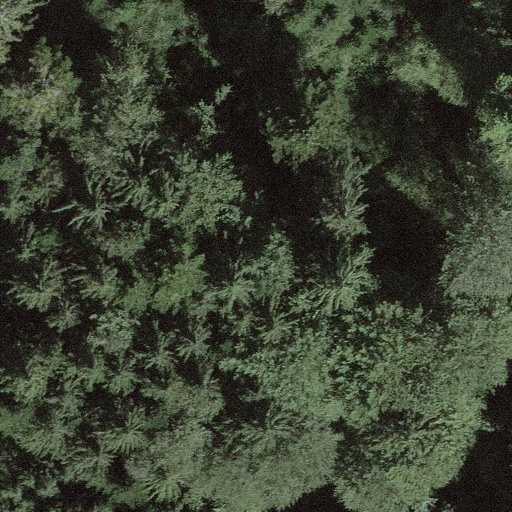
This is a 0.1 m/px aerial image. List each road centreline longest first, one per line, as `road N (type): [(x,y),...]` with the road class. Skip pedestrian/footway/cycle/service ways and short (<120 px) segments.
road 1 (track): [(59,0),(225,148),(269,202),(298,250),(324,320),(355,485),(376,511)]
road 2 (track): [(433,511),(472,477),(511,377)]
